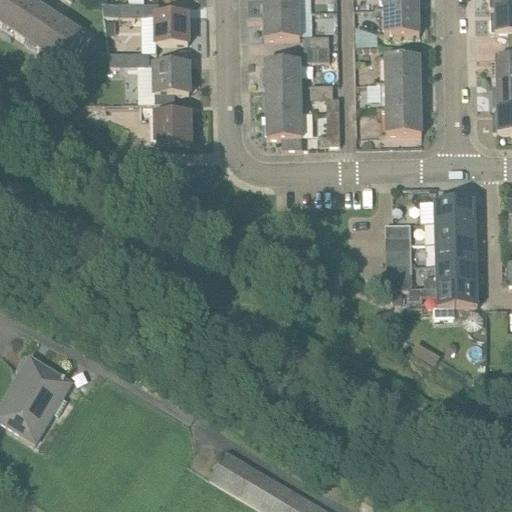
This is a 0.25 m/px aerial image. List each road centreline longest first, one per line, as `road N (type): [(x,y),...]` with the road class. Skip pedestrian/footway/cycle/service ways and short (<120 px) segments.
road 1 (residential): [(246,161),(268,172),(451,168)]
road 2 (residential): [(451,168),(447,0)]
road 3 (residential): [(246,161),(233,142),(228,0)]
road 4 (residential): [(511,295),(496,295),(489,168)]
